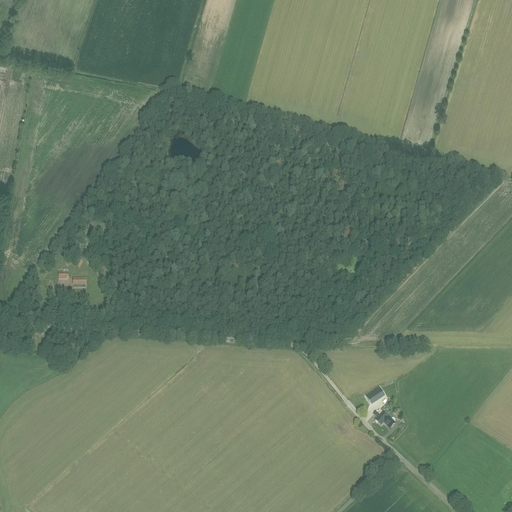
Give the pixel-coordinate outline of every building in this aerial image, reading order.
[(376,373),(360,383),(366,394),(382,384),(376,373)] [(365,396),(367,398),(370,404),(385,396),(380,387),(365,396)] [(320,402),(326,408),(330,405),(324,398),(320,402)] [(345,408),(338,413),(347,425),(354,420),(345,408)] [(381,427),(384,424),(390,429),(395,424),(394,423),(395,422),(395,421),(394,419),(392,419),(390,417),(389,418),(380,409),(377,412),(374,415),(377,419),(375,421),(375,423),(377,424),(378,424),(381,427)]
